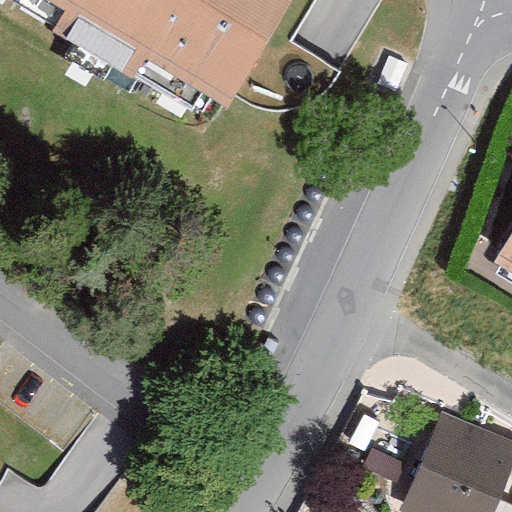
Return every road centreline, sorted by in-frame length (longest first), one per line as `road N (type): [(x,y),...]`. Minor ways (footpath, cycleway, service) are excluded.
road 1 (residential): [(488,0),(250,483)]
road 2 (residential): [(250,483),(0,321)]
